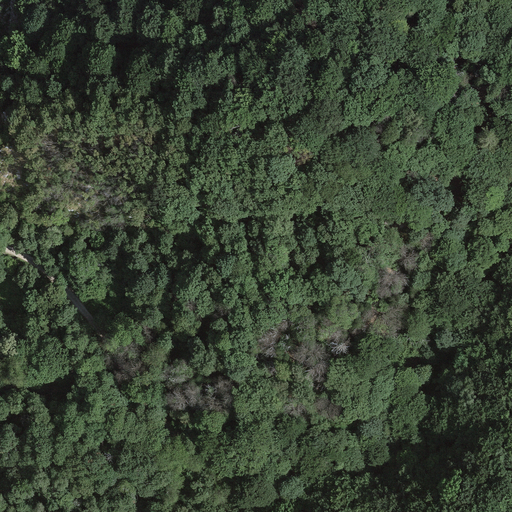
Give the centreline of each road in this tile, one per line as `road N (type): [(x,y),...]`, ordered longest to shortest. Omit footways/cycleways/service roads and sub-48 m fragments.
road 1 (unclassified): [(353,511),(383,494),(380,471),(366,461),(309,474),(266,473),(203,455),(135,389),(63,286),(0,246)]
road 2 (track): [(102,338),(183,396),(245,421),(287,419),(367,382),(446,287),(511,239)]
